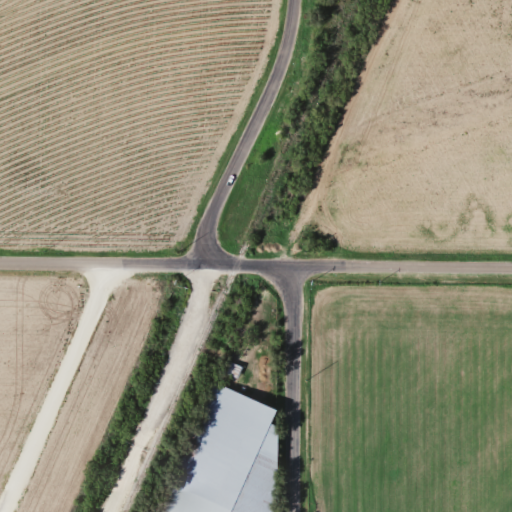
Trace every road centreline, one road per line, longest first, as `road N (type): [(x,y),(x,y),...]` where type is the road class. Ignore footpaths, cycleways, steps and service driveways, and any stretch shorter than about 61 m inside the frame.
road 1 (residential): [(0,262),(511,269)]
road 2 (residential): [(202,265),(205,218),(279,68),(291,0)]
road 3 (residential): [(288,511),(289,268)]
